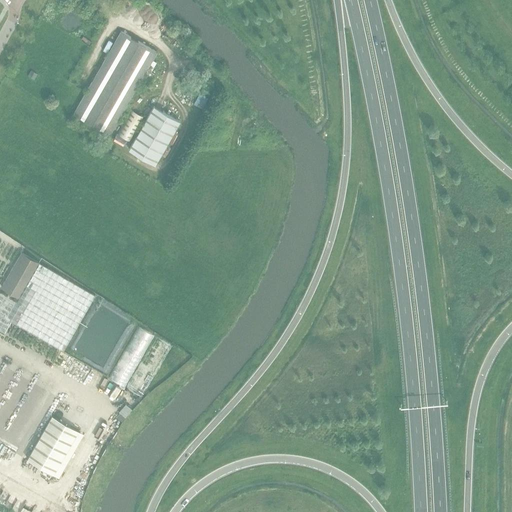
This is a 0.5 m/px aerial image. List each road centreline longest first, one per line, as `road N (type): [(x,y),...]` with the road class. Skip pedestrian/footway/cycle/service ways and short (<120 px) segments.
road 1 (trunk): [(340,0),(344,193),(316,279),(263,368),(175,468),(151,511)]
road 2 (trunk): [(351,0),(385,155),(422,511)]
road 3 (trunk): [(442,511),(426,306),(371,0)]
road 4 (trunk): [(179,511),(211,480),(246,464),(286,461),(346,477),(381,511)]
road 5 (trunk): [(511,172),(460,126),(389,0)]
road 6 (trunk): [(468,511),(475,404),(511,330)]
